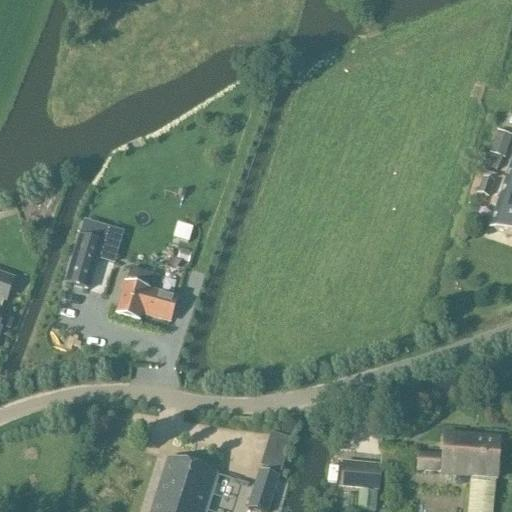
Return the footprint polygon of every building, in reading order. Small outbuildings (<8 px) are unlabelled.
[(490,155),(504,160),(511,137),(498,132),(490,155)] [(511,237),(511,161),(499,201),(499,202),(490,230),(511,237)] [(487,198),(492,185),(492,183),(481,179),(476,194),(487,198)] [(456,238),(463,244),(470,235),(463,230),(456,238)] [(79,237),(65,285),(78,289),(90,293),(104,244),(79,237)] [(126,283),(125,283),(116,315),(139,322),(142,312),(169,320),(176,297),(140,287),(143,277),(141,273),(132,270),(129,273),(126,283)] [(0,317),(2,313),(0,311),(0,309),(3,302),(5,303),(13,280),(0,275),(0,317)] [(418,457),(416,471),(470,476),(496,478),(499,444),(445,438),(443,459),(418,457)] [(412,471),(413,455),(380,453),(379,469),(412,471)] [(203,511),(215,474),(166,459),(149,511),(203,511)] [(366,511),(374,511),(379,468),(342,465),(340,486),(359,488),(357,511),(366,511)] [(247,510),(254,511),(267,511),(278,478),(259,472),(247,510)]
